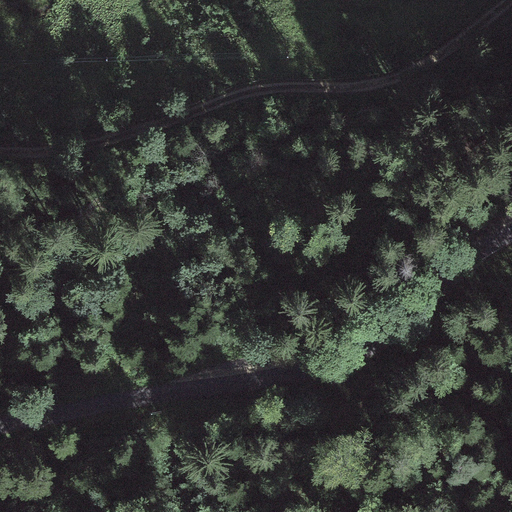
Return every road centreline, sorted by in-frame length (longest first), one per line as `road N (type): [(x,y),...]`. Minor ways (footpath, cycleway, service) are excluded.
road 1 (unclassified): [(0,425),(346,362),(467,253),(511,229)]
road 2 (track): [(0,150),(104,138),(255,87),(376,80),(417,64),(507,0)]
